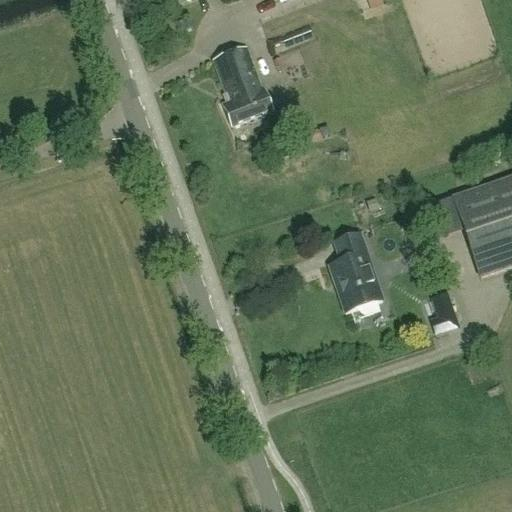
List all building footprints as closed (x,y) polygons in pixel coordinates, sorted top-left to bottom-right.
[(229,106),(222,109),(232,133),(273,117),(263,90),(262,90),(247,51),(213,65),(229,106)] [(511,181),(453,202),(480,281),(511,270),(511,181)] [(377,201),(366,203),(369,215),(380,212),(377,201)] [(360,238),(335,247),(341,267),(330,271),(345,317),(382,304),(360,238)] [(436,339),(459,331),(447,297),(432,302),(438,322),(431,324),(436,339)]
